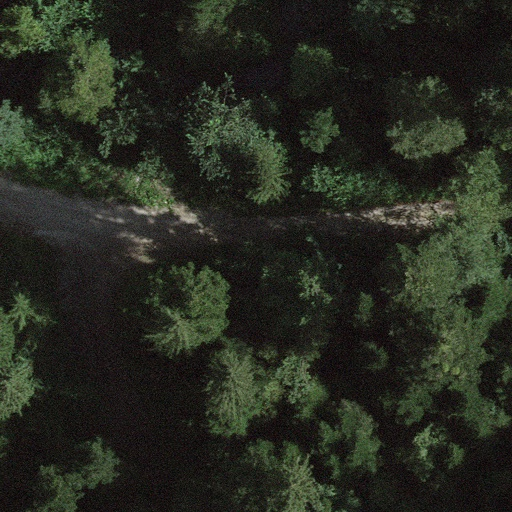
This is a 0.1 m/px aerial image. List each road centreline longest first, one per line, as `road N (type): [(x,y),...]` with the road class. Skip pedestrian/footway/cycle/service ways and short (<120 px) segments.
road 1 (track): [(103,227),(511,217)]
road 2 (track): [(171,511),(114,358),(103,227)]
